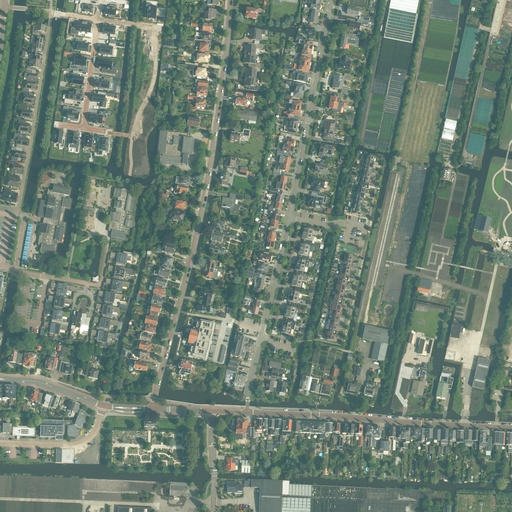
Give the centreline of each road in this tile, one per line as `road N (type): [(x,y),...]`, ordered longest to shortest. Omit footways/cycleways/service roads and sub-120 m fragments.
road 1 (residential): [(152,401),(209,177),(228,0)]
road 2 (tertiary): [(247,412),(511,428)]
road 3 (residential): [(289,216),(329,0)]
road 4 (residential): [(48,27),(10,216)]
road 5 (residential): [(0,444),(84,441),(103,405)]
